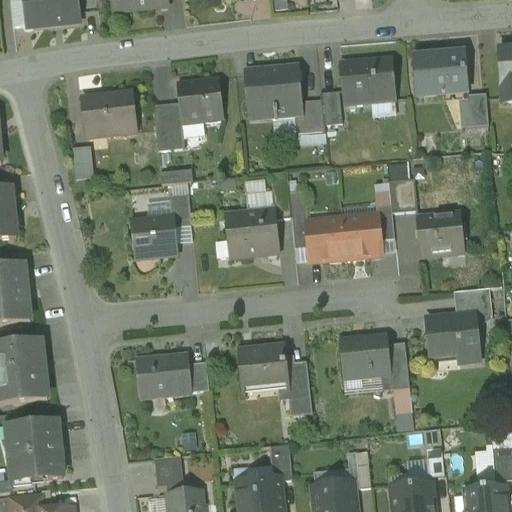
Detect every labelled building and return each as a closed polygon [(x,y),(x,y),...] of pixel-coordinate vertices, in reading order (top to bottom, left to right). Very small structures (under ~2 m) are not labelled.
[(24,0),(25,1),(28,35),(81,29),(77,0),(24,0)] [(166,0),(115,0),(118,17),(168,12),(166,0)] [(511,55),(499,56),(502,91),(502,92),(503,107),(511,106),(511,55)] [(465,59),(415,63),(418,102),(444,100),(444,98),(459,97),(467,96),(468,96),(465,59)] [(391,65),(342,69),(347,110),(395,106),(391,65)] [(298,73),(247,78),(251,126),(276,124),(276,129),(279,128),(279,124),(281,123),(281,121),(294,120),(302,120),(301,111),(298,73)] [(219,85),(178,90),(181,114),(183,132),(224,127),(219,85)] [(486,100),(468,101),(467,96),(459,97),(462,134),(489,132),(486,100)] [(340,98),(321,100),(322,109),(323,109),(325,132),(326,132),(343,130),(340,98)] [(133,99),(83,105),(87,145),(137,139),(133,99)] [(322,109),(301,111),(302,120),(294,120),(296,143),(326,141),(326,132),(325,132),(323,109),(322,109)] [(181,114),(155,116),(159,158),(186,156),(183,132),(181,114)] [(210,130),(189,131),(190,146),(211,145),(210,130)] [(90,155),(74,157),(77,185),(93,184),(90,155)] [(410,170),(394,172),(395,183),(411,182),(410,170)] [(288,179),(271,181),(275,217),(276,217),(277,226),(292,224),(292,219),(288,179)] [(415,186),(389,188),(391,209),(392,220),(418,217),(415,186)] [(12,195),(0,196),(0,246),(17,245),(12,195)] [(189,201),(171,202),(172,225),(174,224),(175,234),(193,232),(189,201)] [(391,209),(376,211),(377,221),(378,221),(382,260),(396,259),(392,220),(391,209)] [(275,217),(226,222),(230,264),(280,259),(277,226),(276,217),(275,217)] [(307,218),(292,219),(292,224),(297,269),(310,267),(306,228),(308,228),(307,218)] [(461,219),(417,224),(421,263),(465,259),(461,219)] [(377,221),(343,225),(346,264),(348,264),(351,265),(362,264),(364,262),(382,260),(378,221),(377,221)] [(172,225),(133,229),(136,266),(178,261),(175,234),(174,224),(172,225)] [(308,228),(306,228),(310,267),(329,266),(331,267),(342,266),(344,264),(346,264),(343,225),(308,228)] [(0,274),(0,330),(31,327),(25,272),(0,274)] [(490,295),(454,298),(456,316),(492,312),(490,295)] [(475,320),(427,325),(431,364),(459,361),(459,368),(480,366),(475,320)] [(225,339),(209,340),(210,363),(227,362),(225,339)] [(387,342),(341,347),(345,385),(389,380),(390,380),(387,351),(387,342)] [(42,348),(0,352),(0,409),(48,404),(42,348)] [(405,349),(387,351),(390,380),(389,380),(391,396),(410,394),(405,349)] [(285,352),(241,357),(243,373),(241,373),(243,393),(287,388),(289,388),(287,374),(285,352)] [(187,362),(138,367),(141,403),(191,398),(188,370),(187,362)] [(206,368),(188,370),(191,398),(209,396),(206,368)] [(307,372),(287,374),(289,388),(287,388),(292,423),(313,421),(307,372)] [(22,419),(0,421),(0,435),(8,435),(8,433),(24,432),(22,419)] [(24,432),(8,433),(8,435),(10,435),(12,457),(10,457),(13,487),(63,482),(58,428),(24,432)] [(440,435),(424,437),(426,455),(442,453),(440,435)] [(289,451),(271,453),(273,482),(280,481),(281,487),(293,485),(289,451)] [(442,453),(426,455),(429,483),(445,482),(442,453)] [(511,454),(493,456),(493,457),(499,457),(501,487),(511,486),(511,454)] [(368,461),(341,464),(343,488),(353,487),(354,495),(372,493),(368,461)] [(181,462),(155,465),(157,492),(167,491),(168,498),(184,497),(181,462)] [(273,482),(236,486),(239,511),(283,511),(281,487),(280,481),(273,482)] [(343,488),(313,491),(315,511),(355,511),(354,495),(353,487),(343,488)] [(433,511),(432,489),(392,492),(393,511),(433,511)] [(506,511),(504,492),(464,496),(464,511),(506,511)] [(168,498),(166,499),(167,511),(204,511),(203,495),(184,497),(168,498)] [(43,511),(43,502),(11,505),(11,511),(43,511)]
